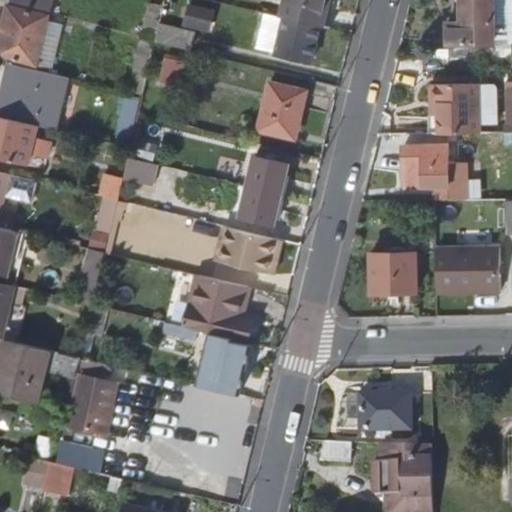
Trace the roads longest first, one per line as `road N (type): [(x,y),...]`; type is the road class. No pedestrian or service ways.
road 1 (residential): [(302,339),(385,0)]
road 2 (residential): [(302,339),(511,337)]
road 3 (residential): [(261,511),(302,339)]
